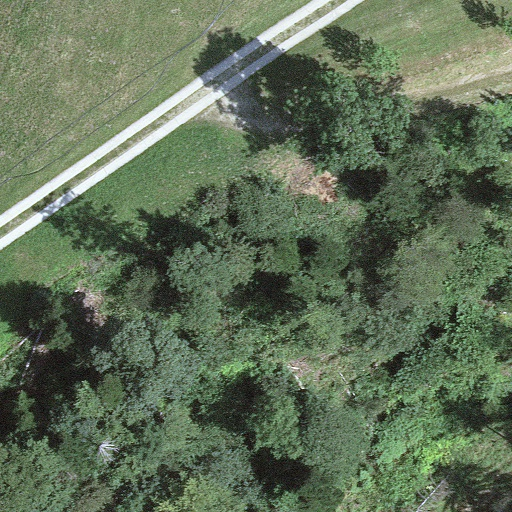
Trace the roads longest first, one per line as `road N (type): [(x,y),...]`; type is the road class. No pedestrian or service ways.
road 1 (track): [(0,232),(341,0)]
road 2 (track): [(198,96),(278,120),(511,80)]
